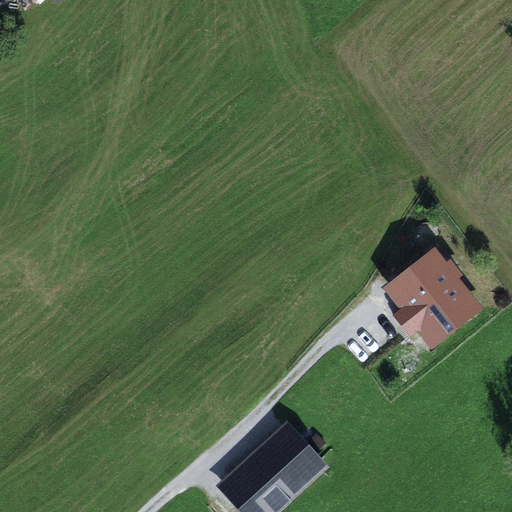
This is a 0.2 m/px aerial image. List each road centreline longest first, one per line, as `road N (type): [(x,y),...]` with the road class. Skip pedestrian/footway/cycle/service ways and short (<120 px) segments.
road 1 (trunk): [(511,208),(257,511)]
road 2 (track): [(144,511),(372,297)]
